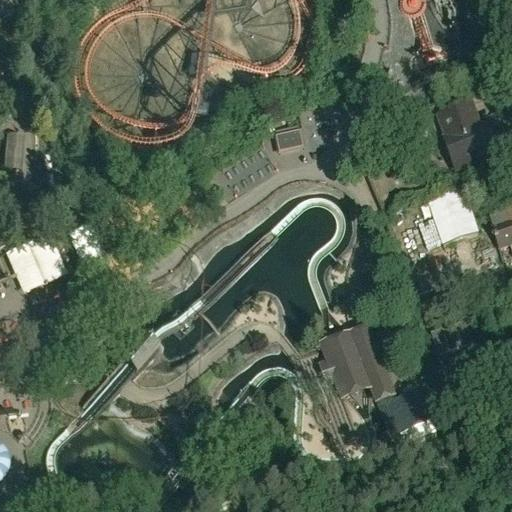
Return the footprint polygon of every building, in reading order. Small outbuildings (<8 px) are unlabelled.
[(476,118),(469,111),(467,105),(438,115),(443,132),(447,131),(456,159),(461,170),(500,156),(507,154),(495,122),(479,127),(477,118),(476,118)] [(343,122),(341,108),(322,112),(325,125),(343,122)] [(320,133),(322,147),(337,145),(335,131),(320,133)] [(278,158),(305,152),(301,133),(275,138),(278,158)] [(23,178),(26,143),(12,141),(9,141),(6,176),(8,176),(14,177),(23,178)] [(443,254),(480,240),(463,198),(427,212),(443,254)] [(511,221),(498,226),(508,258),(511,256),(511,221)] [(25,299),(68,280),(50,241),(8,259),(19,287),(25,299)] [(11,287),(0,260),(0,300),(8,297),(6,292),(5,290),(11,287)] [(426,323),(471,307),(464,284),(418,300),(426,323)] [(462,324),(427,336),(444,383),(479,371),(462,324)] [(399,403),(372,333),(365,335),(361,337),(356,339),(351,341),(347,342),(331,348),(321,351),(323,358),(328,370),(322,371),(326,383),(330,395),(336,392),(343,410),(344,409),(354,405),(365,401),(370,399),(373,398),(378,412),(387,408),(395,405),(399,403)] [(146,360),(140,354),(120,372),(118,374),(122,378),(125,381),(132,389),(154,369),(146,360)] [(403,452),(439,437),(422,394),(399,403),(395,405),(387,408),(403,452)] [(25,437),(20,437),(16,441),(17,443),(18,446),(24,447),(27,443),(25,437)]
